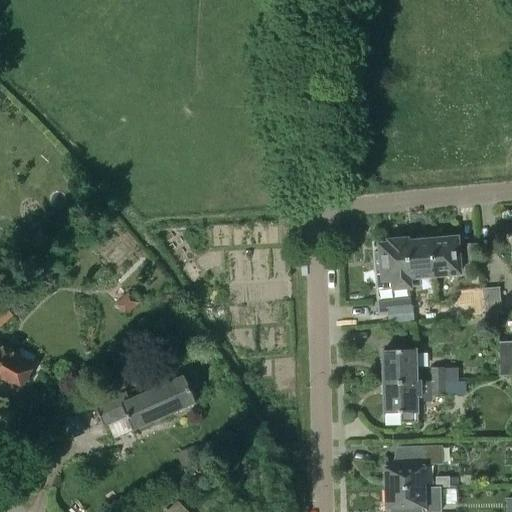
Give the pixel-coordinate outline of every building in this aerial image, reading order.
[(25,243),(36,255),(50,243),(39,230),(25,243)] [(430,242),(433,276),(459,274),(456,239),(430,242)] [(380,246),(380,253),(373,254),(376,291),(394,289),(409,288),(409,279),(408,279),(405,241),(388,243),(388,246),(380,246)] [(406,241),(405,241),(408,279),(409,279),(433,276),(430,242),(406,244),(406,241)] [(476,245),(461,246),(463,266),(477,264),(476,245)] [(484,315),(497,314),(501,313),(499,288),(482,290),(484,315)] [(455,291),(457,316),(457,317),(483,315),(480,289),(455,291)] [(137,304),(128,294),(116,305),(125,315),(137,304)] [(387,315),(387,311),(395,310),(395,301),(378,303),(379,316),(387,315)] [(0,326),(16,312),(7,302),(0,308),(0,326)] [(511,342),(498,343),(500,378),(511,377),(511,342)] [(0,346),(0,382),(16,392),(31,366),(16,358),(14,349),(6,345),(0,346)] [(383,384),(416,383),(415,351),(382,352),(383,384)] [(431,383),(443,382),(443,369),(431,369),(431,383)] [(94,407),(103,427),(125,417),(132,432),(195,404),(183,377),(128,401),(125,393),(94,407)] [(416,383),(383,384),(384,415),(400,415),(401,423),(417,423),(416,414),(417,414),(416,398),(420,398),(430,402),(432,397),(444,397),(443,382),(431,383),(416,383)] [(195,444),(175,453),(181,466),(201,458),(195,444)] [(441,448),(416,448),(416,464),(423,464),(423,467),(442,466),(441,448)] [(386,490),(423,489),(423,464),(385,465),(386,490)] [(437,477),(437,487),(451,486),(451,476),(437,477)] [(424,501),(423,489),(386,490),(386,511),(430,511),(431,501),(424,501)]
